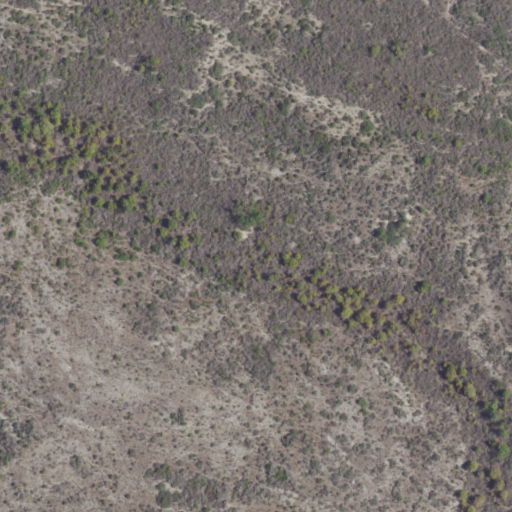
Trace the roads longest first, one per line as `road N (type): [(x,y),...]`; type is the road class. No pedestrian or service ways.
road 1 (residential): [(427,511),(351,429),(228,374),(0,341)]
road 2 (residential): [(511,147),(402,118),(194,0)]
